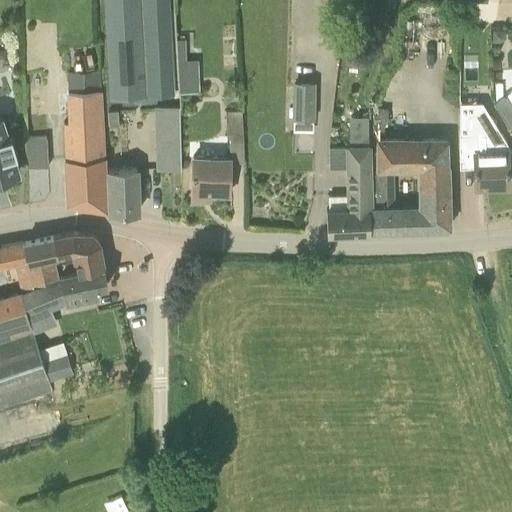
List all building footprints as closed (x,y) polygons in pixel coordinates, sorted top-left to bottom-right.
[(107,111),(118,110),(125,109),(125,96),(173,93),(167,0),(101,0),(107,98),(107,111)] [(506,32),(494,30),(492,43),(501,44),(505,41),(506,32)] [(368,66),(373,37),(353,34),(348,63),(368,66)] [(195,93),(200,93),(198,59),(177,59),(179,93),(195,93)] [(72,93),(98,92),(101,92),(101,70),(68,71),(68,80),(72,80),(72,93)] [(313,129),(313,120),(314,81),(293,80),(292,119),(292,127),(313,129)] [(102,183),(98,92),(72,93),(68,93),(69,125),(63,125),(66,169),(69,201),(106,208),(102,183)] [(511,104),(511,105),(504,95),(494,103),(511,132),(511,104)] [(155,107),(156,167),(179,167),(179,106),(155,107)] [(227,138),(243,137),(241,109),(225,110),(227,138)] [(119,122),(118,110),(107,111),(108,123),(119,122)] [(474,163),(475,185),(508,185),(508,154),(511,152),(483,110),(466,120),(467,136),(459,136),(459,164),(474,163)] [(0,175),(1,175),(3,181),(5,180),(3,174),(19,170),(10,140),(13,139),(11,132),(7,134),(2,116),(0,117),(0,175)] [(368,142),(368,117),(349,118),(350,143),(368,142)] [(25,165),(47,165),(46,136),(25,137),(25,165)] [(447,165),(444,165),(443,140),(379,140),(380,167),(423,166),(424,209),(424,227),(448,227),(447,165)] [(349,166),(349,147),(349,146),(329,145),(329,166),(349,166)] [(371,229),(370,172),(369,147),(349,147),(349,166),(350,212),(327,212),(327,230),(371,229)] [(229,193),(228,156),(191,156),(192,198),(201,198),(201,192),(229,193)] [(139,212),(137,167),(106,168),(108,211),(139,212)] [(394,172),(370,172),(371,229),(424,227),(424,209),(395,210),(394,172)] [(74,270),(103,264),(99,240),(95,236),(92,232),(69,231),(55,234),(59,255),(71,253),(74,270)] [(55,256),(59,255),(55,234),(23,240),(31,286),(59,280),(58,273),(55,256)] [(0,341),(34,331),(26,310),(22,292),(31,286),(23,240),(0,244),(0,341)] [(107,284),(103,264),(74,270),(58,273),(59,280),(31,286),(22,292),(26,310),(34,331),(34,332),(57,323),(51,309),(66,302),(94,297),(92,287),(107,284)] [(49,380),(39,350),(33,332),(0,341),(0,408),(52,392),(49,380)] [(68,357),(45,364),(51,383),(73,376),(68,357)]
